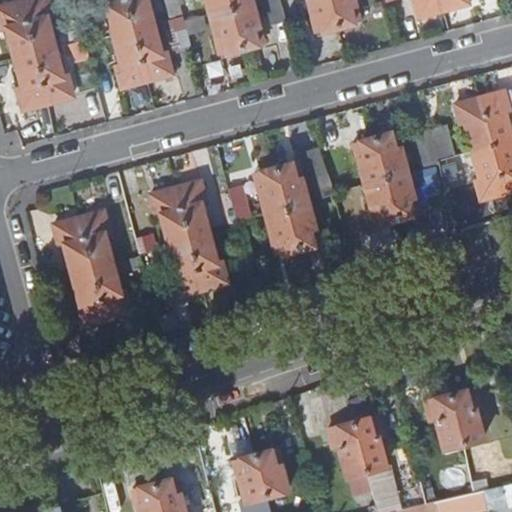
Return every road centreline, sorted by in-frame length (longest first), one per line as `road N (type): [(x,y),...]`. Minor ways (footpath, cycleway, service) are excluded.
road 1 (residential): [(511,38),(0,175)]
road 2 (residential): [(511,269),(47,428)]
road 3 (residential): [(0,246),(47,428)]
